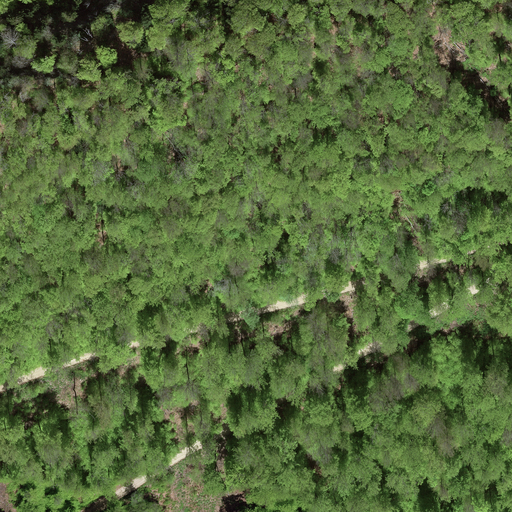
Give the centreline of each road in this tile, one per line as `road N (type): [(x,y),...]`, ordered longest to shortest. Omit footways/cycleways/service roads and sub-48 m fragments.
road 1 (track): [(511,235),(0,387)]
road 2 (track): [(90,511),(511,269)]
